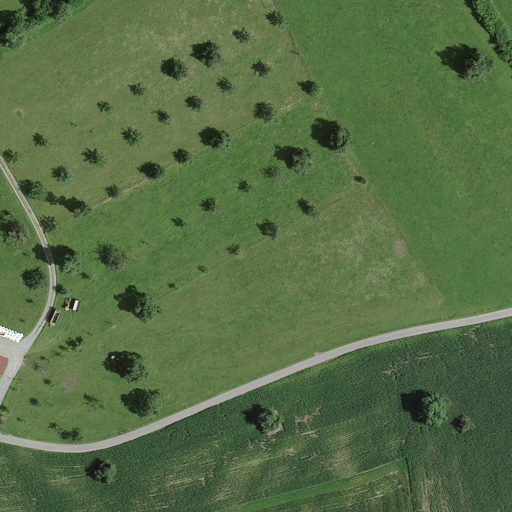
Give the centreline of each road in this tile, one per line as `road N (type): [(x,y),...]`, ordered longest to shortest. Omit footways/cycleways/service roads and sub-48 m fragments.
road 1 (residential): [(0,437),(95,446),(355,344),(511,311)]
road 2 (track): [(0,401),(53,289),(45,244),(0,159)]
